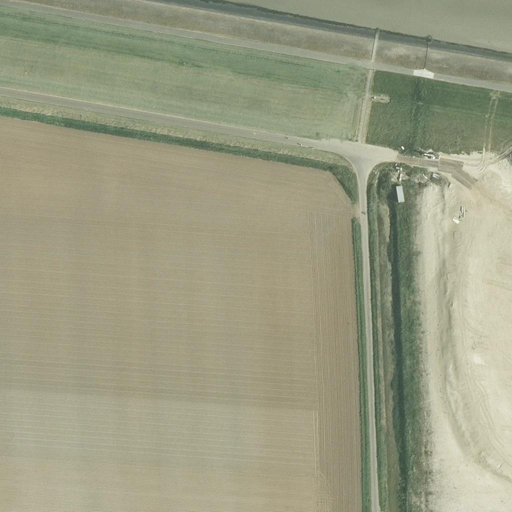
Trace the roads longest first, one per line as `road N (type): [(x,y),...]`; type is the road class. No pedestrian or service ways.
road 1 (unclassified): [(363,154),(0,92)]
road 2 (unclassified): [(376,511),(363,154)]
road 3 (residential): [(363,154),(415,184),(472,393),(488,425),(511,441)]
